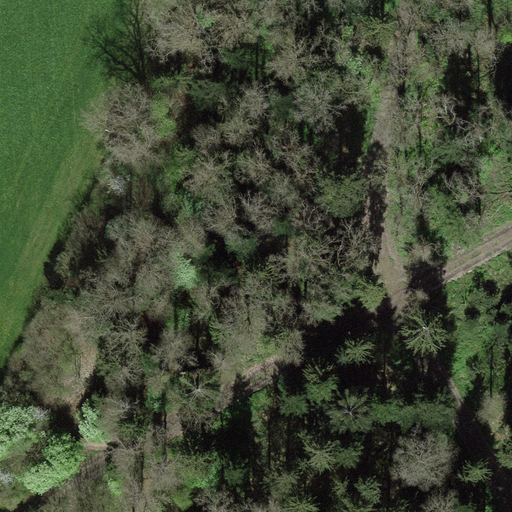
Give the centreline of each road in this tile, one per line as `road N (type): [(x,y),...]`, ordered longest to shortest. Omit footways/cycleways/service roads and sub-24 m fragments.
road 1 (track): [(511,226),(19,511)]
road 2 (track): [(511,501),(391,297),(377,257),(379,183),(416,0)]
